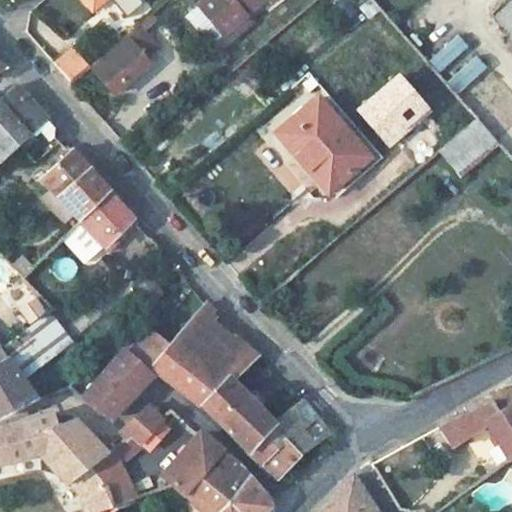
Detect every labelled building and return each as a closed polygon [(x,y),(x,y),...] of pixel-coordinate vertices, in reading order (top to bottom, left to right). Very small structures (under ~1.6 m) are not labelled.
[(83,0),(91,10),(102,0),(83,0)] [(203,0),(197,6),(223,36),(244,17),(264,0),(270,0),(272,1),(272,0),(203,0)] [(397,0),(424,28),(452,2),(449,0),(397,0)] [(511,9),(501,21),(511,32),(511,9)] [(244,17),(223,36),(229,42),(250,24),(244,17)] [(458,33),(429,58),(440,70),(469,45),(458,33)] [(114,93),(150,62),(128,36),(92,66),(114,93)] [(442,71),(449,79),(478,54),(472,46),(442,71)] [(244,51),(247,88),(280,86),(278,49),(244,51)] [(70,85),(89,69),(76,53),(69,60),(65,55),(53,65),(70,85)] [(478,56),(449,81),(459,92),(487,67),(478,56)] [(511,92),(501,80),(469,108),(478,117),(511,155),(511,92)] [(18,86),(1,102),(32,136),(42,127),(49,121),(18,86)] [(320,99),(279,135),(328,194),(371,158),(333,115),(320,99)] [(1,102),(0,102),(0,164),(32,136),(1,102)] [(49,121),(42,127),(54,136),(57,130),(49,121)] [(74,151),(44,176),(79,219),(107,194),(105,186),(74,151)] [(358,197),(382,187),(375,170),(351,179),(358,197)] [(107,194),(79,219),(102,247),(131,221),(107,194)] [(30,323),(47,309),(36,295),(19,310),(30,323)] [(172,350),(155,372),(200,409),(202,408),(250,453),(276,426),(231,382),(257,354),(241,342),(231,341),(226,348),(218,341),(215,324),(211,305),(208,304),(172,350)] [(47,315),(0,348),(22,380),(56,356),(70,344),(47,315)] [(215,324),(218,341),(226,348),(231,341),(215,324)] [(147,327),(125,350),(152,375),(155,372),(172,350),(147,327)] [(125,350),(78,400),(102,420),(111,419),(144,384),(152,375),(125,350)] [(0,354),(0,416),(3,421),(33,403),(0,354)] [(276,426),(250,453),(274,476),(276,478),(298,456),(330,435),(303,400),(276,426)] [(492,404),(438,428),(452,449),(490,427),(510,464),(511,462),(511,410),(500,418),(492,404)] [(148,407),(117,436),(123,443),(128,438),(134,444),(151,428),(169,410),(156,415),(148,407)] [(9,431),(0,432),(0,467),(15,464),(39,455),(33,434),(57,428),(53,417),(9,431)] [(57,428),(33,434),(39,455),(40,460),(46,457),(88,437),(75,422),(57,428)] [(151,428),(134,444),(141,452),(158,435),(151,428)] [(88,437),(46,457),(58,481),(63,489),(85,471),(105,456),(92,441),(88,437)] [(197,439),(178,462),(199,479),(221,452),(202,437),(197,439)] [(85,471),(97,495),(106,511),(109,510),(172,484),(185,496),(190,489),(199,479),(178,462),(165,478),(149,480),(127,488),(112,461),(134,444),(128,438),(123,443),(105,456),(85,471)] [(199,479),(190,489),(218,511),(217,511),(235,511),(226,504),(238,491),(225,480),(237,467),(221,452),(199,479)] [(237,467),(225,480),(238,491),(226,504),(235,511),(264,511),(270,506),(269,497),(237,467)] [(85,471),(63,489),(74,505),(97,495),(85,471)] [(332,505),(324,511),(373,511),(354,482),(332,505)] [(97,495),(74,505),(78,511),(103,511),(106,511),(97,495)]
